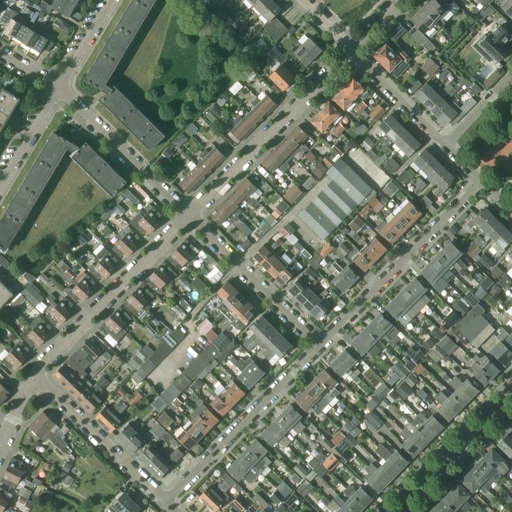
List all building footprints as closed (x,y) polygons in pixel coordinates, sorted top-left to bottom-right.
[(69,17),(78,0),(54,0),(51,6),(43,1),(39,7),(49,13),(52,7),(69,17)] [(163,137),(114,87),(112,89),(111,88),(104,84),(154,0),(132,0),(127,8),(121,17),(122,17),(112,34),(111,34),(106,43),(95,62),(95,61),(89,70),(90,71),(85,80),(108,93),(101,101),(102,102),(102,101),(150,149),(150,150),(163,137)] [(261,14),(274,1),(272,0),(260,0),(254,6),(261,14)] [(440,18),(448,9),(454,15),(460,8),(451,0),(445,0),(440,5),(434,0),(431,0),(428,3),(427,2),(422,8),(441,27),(445,23),(440,18)] [(511,0),(507,0),(501,7),(511,17),(511,0)] [(279,21),(275,17),(282,9),(274,1),(261,14),(269,21),(263,27),(268,33),(279,21)] [(220,10),(212,2),(207,7),(215,14),(220,10)] [(488,7),(484,12),(489,17),(494,12),(488,7)] [(13,37),(24,18),(8,8),(0,20),(0,21),(7,26),(4,31),(5,31),(13,36),(13,37)] [(441,27),(422,8),(416,14),(417,15),(412,20),(425,33),(432,26),(437,31),(441,27)] [(22,42),(30,29),(25,26),(28,20),(24,18),(13,37),(13,36),(22,41),(22,42)] [(235,25),(229,19),(225,24),(231,29),(235,25)] [(272,37),(284,26),(279,21),(268,33),(272,37)] [(503,48),(511,38),(511,36),(500,25),(490,36),(489,34),(486,37),(484,35),(477,42),(479,44),(479,45),(480,47),(481,46),(484,49),(483,50),(492,59),(493,58),(498,62),(503,57),(504,58),(509,54),(503,48)] [(31,47),(42,28),(39,26),(35,32),(30,29),(22,42),(31,47)] [(277,42),(287,32),(288,31),(284,26),(272,37),(277,42)] [(291,35),(296,30),(293,26),(288,31),(287,32),(291,35)] [(53,43),(48,40),(43,36),(46,31),(42,28),(31,47),(40,52),(40,53),(43,48),(48,52),(53,43)] [(428,41),(428,40),(417,29),(411,35),(422,46),(428,52),(433,46),(428,41)] [(322,50),(310,38),(302,46),(315,58),(322,50)] [(401,68),(411,58),(407,54),(407,52),(405,50),(403,50),(400,48),(394,54),(386,45),(381,51),(379,51),(376,53),(376,55),(375,56),(384,64),(384,67),(386,69),(388,69),(390,71),(391,70),(395,75),(398,75),(401,71),(401,68)] [(315,58),(302,46),(294,54),(307,66),(315,58)] [(288,60),(275,47),(269,53),(282,66),(288,60)] [(439,67),(430,58),(421,67),(430,76),(439,67)] [(257,74),(248,66),(242,72),(251,80),(257,74)] [(294,79),(281,66),(270,77),(283,90),(284,89),(286,89),(288,86),(288,85),(294,79)] [(445,69),(441,74),(446,79),(451,73),(445,69)] [(472,77),(465,84),(469,87),(475,80),(472,77)] [(368,92),(365,90),(365,89),(354,78),(352,80),(351,80),(349,82),(349,83),(342,90),(353,101),(359,95),(362,98),(368,92)] [(275,83),(272,87),(277,92),(280,88),(275,83)] [(423,103),(434,91),(426,83),(415,95),(423,103)] [(447,93),(452,87),(449,83),(443,89),(447,93)] [(475,84),(471,88),(477,94),(481,90),(475,84)] [(451,96),(456,91),(452,87),(447,93),(451,96)] [(0,124),(3,127),(20,99),(3,88),(0,93),(0,124)] [(353,101),(342,90),(338,94),(336,94),(334,96),(334,98),(333,99),(344,110),(353,101)] [(226,91),(221,96),(226,101),(231,96),(226,91)] [(430,110),(441,98),(434,91),(423,103),(430,110)] [(474,100),(465,91),(460,97),(469,105),(474,100)] [(277,105),(267,95),(260,102),(256,98),(253,101),(267,115),(277,105)] [(438,117),(449,106),(444,101),(447,98),(444,95),(441,98),(430,110),(438,117)] [(267,115),(253,101),(251,104),(254,108),(248,114),(258,124),(267,115)] [(367,106),(362,101),(358,105),(363,110),(367,106)] [(340,114),(329,103),(324,108),(323,108),(321,110),(321,111),(320,112),(331,124),(340,114)] [(214,105),(209,110),(215,116),(220,111),(214,105)] [(363,110),(358,105),(354,109),(359,114),(363,110)] [(375,121),(385,111),(379,106),(370,115),(375,121)] [(446,125),(457,114),(449,106),(438,117),(446,125)] [(331,124),(320,112),(319,113),(318,114),(315,116),(315,117),(311,121),(322,133),(331,124)] [(258,124),(248,114),(242,120),(238,117),(235,119),(249,133),(258,124)] [(386,134),(397,123),(389,115),(378,126),(386,134)] [(249,133),(235,119),(233,122),(237,126),(233,129),(229,126),(227,128),(240,142),(249,133)] [(367,129),(360,122),(356,126),(363,133),(367,129)] [(191,136),(197,129),(191,123),(185,130),(191,136)] [(394,142),(405,130),(397,123),(386,134),(380,140),(384,143),(388,147),(393,141),(394,142)] [(345,129),(340,124),(335,128),(340,133),(345,129)] [(299,144),(307,136),(298,126),(289,135),(305,151),(307,148),(304,145),(302,146),(299,144)] [(363,133),(356,126),(352,129),(360,137),(363,133)] [(340,133),(335,128),(331,132),(336,137),(340,133)] [(401,149),(412,137),(405,130),(394,142),(401,149)] [(0,246),(5,249),(66,147),(68,148),(76,153),(73,156),(113,196),(126,182),(125,181),(125,182),(86,144),(87,143),(86,142),(80,148),(77,147),(78,147),(53,132),(48,140),(42,149),(43,149),(32,168),(31,167),(26,177),(27,177),(16,194),(16,193),(10,203),(11,203),(0,221),(0,246)] [(305,151),(289,135),(280,144),(292,157),(298,151),(302,154),(305,151)] [(375,145),(368,137),(361,144),(368,151),(375,145)] [(406,160),(420,145),(412,137),(401,149),(406,154),(403,157),(406,160)] [(345,152),(336,143),(331,147),(340,156),(345,152)] [(292,157),(280,144),(270,154),(286,170),(289,167),(286,164),(292,157)] [(382,153),(388,148),(384,144),(378,149),(382,153)] [(225,157),(215,147),(209,153),(205,149),(202,152),(216,166),(225,157)] [(167,159),(173,153),(168,148),(162,154),(167,159)] [(386,157),(392,152),(388,148),(382,153),(386,157)] [(421,168),(432,157),(424,149),(413,161),(421,168)] [(310,151),(306,156),(311,161),(316,157),(310,151)] [(216,166),(202,152),(199,155),(203,159),(197,166),(207,175),(216,166)] [(286,170),(270,154),(261,163),(271,172),(276,167),(283,173),(286,170)] [(334,163),(326,155),(322,160),(330,167),(334,163)] [(429,176),(440,165),(432,157),(421,168),(429,176)] [(396,169),(389,162),(384,167),(391,174),(396,169)] [(436,183),(447,172),(440,165),(429,176),(436,183)] [(207,175),(197,166),(191,172),(187,168),(184,171),(198,184),(207,175)] [(362,208),(376,194),(347,167),(325,189),(330,194),(317,208),(311,202),(297,216),(322,241),(357,204),(362,208)] [(371,176),(376,171),(372,167),(367,172),(371,176)] [(403,186),(411,177),(404,170),(396,179),(403,186)] [(198,184),(184,171),(181,173),(185,177),(179,184),(188,194),(198,184)] [(438,196),(452,182),(451,181),(454,178),(447,172),(436,183),(440,187),(434,193),(438,196)] [(378,186),(384,179),(380,175),(373,181),(378,186)] [(311,177),(304,184),(308,188),(315,181),(311,177)] [(239,186),(237,187),(253,203),(256,201),(255,200),(262,194),(256,188),(246,178),(240,185),(239,186)] [(417,187),(423,182),(419,178),(413,184),(417,187)] [(388,195),(396,187),(391,181),(383,190),(388,195)] [(421,191),(427,186),(423,182),(417,187),(421,191)] [(291,204),(302,193),(294,185),(283,196),(291,204)] [(253,203),(237,187),(228,197),(238,206),(245,199),(248,202),(247,203),(250,207),(253,203)] [(140,202),(127,189),(122,194),(135,207),(140,202)] [(386,198),(380,192),(375,197),(380,202),(381,203),(386,198)] [(432,202),(425,195),(420,201),(427,208),(432,202)] [(380,202),(375,197),(374,196),(368,202),(374,208),(380,202)] [(230,214),(238,206),(228,197),(219,206),(235,222),(238,219),(235,215),(233,217),(230,214)] [(283,200),(278,204),(285,210),(289,206),(286,203),(283,200)] [(125,211),(114,201),(109,205),(120,216),(125,211)] [(409,201),(402,209),(414,220),(417,217),(418,218),(421,215),(420,214),(421,213),(409,201)] [(157,219),(161,216),(160,215),(161,215),(159,214),(159,213),(155,209),(149,204),(145,209),(148,212),(145,215),(142,212),(140,214),(155,229),(161,223),(157,219)] [(364,218),(372,209),(368,205),(359,214),(364,218)] [(235,222),(219,206),(210,215),(220,224),(227,217),(230,220),(229,221),(232,225),(235,222)] [(276,218),(281,213),(277,208),(271,214),(276,218)] [(414,220),(402,209),(395,216),(407,228),(408,228),(411,225),(411,224),(414,220)] [(480,227),(491,215),(485,209),(482,212),(480,210),(472,219),(467,225),(470,229),(474,225),(478,229),(480,227)] [(104,222),(110,215),(105,211),(99,217),(104,222)] [(155,229),(140,214),(130,223),(140,233),(140,232),(142,234),(146,231),(149,234),(155,229)] [(269,225),(275,220),(270,215),(265,220),(269,225)] [(485,237),(499,223),(491,215),(480,227),(484,231),(481,234),(485,237)] [(362,222),(356,216),(348,224),(351,227),(354,223),(358,227),(359,227),(360,228),(363,224),(362,223),(362,222)] [(407,228),(395,216),(387,224),(399,235),(402,232),(403,232),(406,230),(406,229),(407,228)] [(399,235),(387,224),(384,220),(375,229),(385,238),(386,237),(392,243),(393,243),(396,240),(396,239),(399,235)] [(486,242),(491,237),(495,242),(506,230),(499,223),(485,237),(482,240),(477,245),(468,254),(472,258),(487,243),(486,242)] [(295,231),(288,224),(283,229),(289,235),(290,236),(292,234),(295,231)] [(452,235),(458,229),(454,225),(448,231),(452,235)] [(106,237),(112,231),(107,226),(101,232),(106,237)] [(137,236),(127,226),(118,236),(133,251),(139,245),(135,241),(138,238),(137,236)] [(248,235),(239,226),(236,228),(245,237),(248,235)] [(344,226),(339,231),(344,235),(348,231),(344,226)] [(259,238),(265,232),(260,228),(254,233),(259,238)] [(503,249),(511,240),(511,235),(506,230),(495,242),(492,245),(501,254),(504,251),(503,249)] [(83,245),(89,239),(83,233),(77,239),(83,245)] [(289,235),(287,237),(294,244),(298,240),(292,234),(290,236),(289,235)] [(133,251),(118,236),(116,238),(119,241),(111,249),(118,255),(120,256),(120,257),(124,253),(127,257),(133,251)] [(477,245),(482,240),(479,236),(473,242),(477,245)] [(386,249),(374,237),(367,245),(379,256),(382,253),(383,253),(386,250),(386,249)] [(272,252),(278,245),(282,242),(278,239),(269,248),(264,244),(253,256),(253,257),(256,260),(257,260),(260,263),(272,252)] [(188,241),(186,240),(182,243),(177,249),(192,264),(193,262),(190,258),(197,251),(192,246),(192,245),(188,241)] [(458,257),(462,253),(451,243),(450,243),(446,246),(447,247),(443,251),(462,269),(465,265),(458,257)] [(74,256),(81,249),(76,244),(69,251),(74,256)] [(299,244),(295,247),(300,252),(304,249),(299,244)] [(349,251),(342,244),(336,249),(344,256),(349,251)] [(325,257),(332,250),(327,245),(320,253),(325,257)] [(379,256),(367,245),(360,252),(372,263),(375,260),(376,260),(378,258),(378,257),(379,256)] [(113,264),(117,260),(116,260),(115,258),(105,248),(95,258),(111,273),(117,267),(113,264)] [(372,263),(360,252),(356,248),(348,257),(352,261),(353,260),(364,271),(367,268),(368,268),(371,265),(371,264),(372,263)] [(192,264),(177,249),(171,255),(171,254),(167,258),(168,258),(167,259),(169,260),(179,270),(186,262),(190,266),(192,264)] [(312,256),(304,249),(300,252),(308,260),(312,256)] [(203,250),(199,254),(207,262),(211,258),(203,250)] [(462,269),(443,251),(440,254),(440,253),(435,257),(447,268),(451,264),(459,272),(462,269)] [(268,270),(279,259),(272,252),(260,263),(264,266),(264,267),(266,270),(267,270),(268,270)] [(318,263),(323,257),(318,252),(308,263),(315,270),(320,265),(318,263)] [(443,272),(447,268),(435,257),(431,261),(432,262),(429,265),(447,284),(451,279),(443,272)] [(111,273),(95,258),(94,260),(97,263),(94,267),(90,264),(86,268),(96,277),(98,279),(98,278),(99,279),(102,275),(105,279),(111,273)] [(491,264),(485,258),(481,262),(487,268),(491,264)] [(275,278),(287,266),(279,259),(268,270),(268,271),(268,272),(271,274),(272,274),(275,278)] [(295,275),(298,271),(293,266),(297,262),(294,259),(292,260),(287,266),(275,278),(278,281),(278,282),(281,285),(282,284),(283,285),(294,274),(295,275)] [(177,274),(166,263),(165,264),(164,262),(163,262),(160,266),(154,271),(170,286),(171,284),(168,281),(171,277),(173,279),(177,274)] [(358,277),(347,266),(343,271),(334,262),(331,265),(351,284),(354,281),(355,282),(358,278),(357,277),(358,277)] [(351,284),(331,265),(327,269),(336,278),(333,281),(343,292),(344,291),(344,292),(348,288),(347,287),(351,284)] [(447,284),(429,265),(426,268),(425,267),(421,272),(422,272),(421,273),(432,283),(436,279),(444,287),(447,284)] [(214,282),(222,274),(215,267),(207,276),(214,282)] [(75,274),(69,268),(65,272),(67,274),(71,278),(75,274)] [(501,274),(495,269),(491,273),(497,278),(501,274)] [(91,286),(94,283),(94,282),(93,280),(83,271),(73,281),(89,296),(94,290),(91,286)] [(170,286),(154,271),(149,277),(145,280),(146,281),(145,281),(147,283),(159,294),(163,291),(161,288),(164,285),(168,288),(170,286)] [(49,280),(42,273),(38,277),(45,284),(49,280)] [(73,281),(71,278),(67,274),(64,278),(70,284),(72,282),(75,286),(71,290),(68,287),(64,290),(74,300),(76,301),(79,298),(83,302),(89,296),(73,281)] [(296,297),(313,279),(310,276),(303,283),(298,279),(288,289),(288,290),(288,291),(291,294),(292,293),(296,297)] [(486,291),(494,283),(486,276),(478,284),(486,291)] [(505,276),(499,283),(505,289),(511,282),(505,276)] [(188,283),(182,277),(177,281),(184,288),(188,283)] [(208,287),(196,277),(190,283),(201,294),(208,287)] [(422,293),(426,289),(416,278),(415,279),(415,278),(411,282),(411,283),(408,286),(427,304),(430,301),(422,293)] [(313,294),(309,290),(316,283),(313,279),(296,297),(299,300),(298,301),(302,305),(313,294)] [(213,311),(234,290),(231,287),(231,285),(228,282),(227,283),(227,282),(215,294),(222,302),(217,308),(214,305),(210,308),(213,311)] [(30,284),(22,292),(36,306),(43,298),(30,284)] [(146,303),(153,296),(144,286),(143,286),(142,285),(141,285),(138,288),(133,294),(147,308),(149,306),(146,303)] [(427,304),(408,286),(405,289),(404,288),(400,293),(419,312),(427,304)] [(0,307),(13,295),(6,287),(0,293),(0,307)] [(310,311),(331,290),(328,288),(318,298),(313,294),(302,305),(306,309),(307,308),(310,311)] [(494,296),(498,292),(494,288),(490,292),(494,296)] [(480,300),(487,294),(482,289),(475,296),(480,300)] [(224,315),(242,297),(241,296),(241,295),(238,293),(237,293),(234,290),(213,311),(216,314),(220,311),(224,315)] [(331,305),(327,301),(331,297),(333,299),(337,296),(331,290),(310,311),(313,315),(317,319),(317,318),(318,319),(331,305)] [(419,312),(400,293),(396,297),(397,298),(394,301),(412,319),(419,312)] [(13,310),(24,298),(20,294),(9,305),(13,310)] [(147,308),(133,294),(127,299),(123,303),(124,303),(124,304),(125,305),(137,318),(145,310),(146,310),(147,308)] [(479,301),(473,295),(467,300),(473,307),(479,301)] [(69,309),(72,305),(71,303),(65,297),(57,305),(53,302),(51,303),(67,318),(73,312),(69,309)] [(232,322),(249,304),(245,301),(245,300),(243,297),(242,297),(224,315),(232,322)] [(345,304),(341,300),(336,304),(341,309),(345,304)] [(469,309),(460,300),(453,307),(462,316),(469,309)] [(183,311),(172,301),(168,306),(179,316),(183,311)] [(412,319),(394,301),(390,304),(390,303),(386,307),(387,308),(386,308),(397,319),(401,315),(409,323),(412,319)] [(67,318),(51,303),(50,305),(53,308),(45,316),(52,323),(52,322),(53,324),(54,324),(57,321),(61,324),(67,318)] [(249,319),(256,312),(256,311),(256,310),(253,307),(252,308),(249,304),(232,322),(233,323),(233,325),(237,329),(238,329),(240,330),(250,320),(249,319)] [(485,311),(482,308),(477,304),(473,308),(481,316),(485,311)] [(501,318),(487,304),(482,308),(485,311),(496,322),(501,318)] [(124,325),(131,318),(121,308),(120,307),(119,307),(116,311),(110,317),(125,331),(127,329),(124,325)] [(495,330),(481,316),(473,308),(455,326),(477,348),(495,330)] [(452,327),(461,318),(454,311),(445,320),(452,327)] [(387,329),(391,325),(381,314),(380,314),(379,314),(375,318),(376,318),(373,322),(391,340),(395,336),(387,329)] [(174,315),(170,319),(176,325),(180,321),(174,315)] [(47,331),(50,328),(50,327),(49,326),(49,325),(39,316),(29,326),(44,341),(50,335),(47,331)] [(158,321),(152,316),(149,319),(156,324),(158,321)] [(246,348),(269,324),(265,321),(266,320),(262,316),(262,317),(261,317),(251,327),(255,332),(242,345),(246,348)] [(105,322),(101,325),(102,326),(101,326),(103,327),(103,328),(112,337),(116,340),(124,332),(125,331),(110,317),(105,322)] [(391,340),(373,322),(370,325),(369,324),(365,328),(376,340),(380,336),(388,343),(391,340)] [(204,335),(213,326),(209,323),(200,331),(204,335)] [(450,327),(445,323),(441,327),(446,331),(450,327)] [(263,345),(277,331),(273,326),(272,327),(269,324),(246,348),(249,352),(258,343),(261,347),(263,345)] [(511,331),(506,325),(502,329),(511,338),(511,331)] [(44,341),(29,326),(20,335),(29,345),(30,344),(32,346),(36,343),(39,346),(44,341)] [(464,335),(455,326),(447,334),(456,343),(464,335)] [(157,334),(154,336),(157,340),(158,339),(161,343),(172,332),(166,327),(163,330),(164,331),(159,336),(157,334)] [(186,336),(178,327),(173,332),(182,340),(186,336)] [(373,344),(376,340),(365,328),(361,332),(362,333),(358,337),(377,355),(380,351),(373,344)] [(443,335),(435,328),(431,332),(438,340),(443,335)] [(511,338),(502,329),(499,332),(500,333),(496,337),(500,341),(511,352),(511,338)] [(261,362),(284,339),(280,336),(281,335),(277,331),(263,345),(266,349),(257,359),(261,362)] [(182,340),(173,332),(169,336),(177,344),(182,340)] [(211,335),(208,338),(211,341),(215,338),(217,335),(214,332),(211,335)] [(458,346),(456,343),(447,334),(437,345),(448,356),(458,346)] [(177,344),(169,336),(165,340),(173,349),(177,344)] [(377,355),(358,337),(355,340),(355,339),(351,343),(351,344),(362,355),(366,351),(373,358),(377,355)] [(225,346),(217,338),(212,342),(221,351),(225,346)] [(427,351),(434,344),(429,338),(422,346),(427,351)] [(57,371),(52,375),(58,381),(64,387),(66,389),(83,371),(89,365),(102,353),(88,339),(76,352),(63,365),(57,371)] [(153,349),(158,344),(153,339),(148,345),(153,349)] [(268,370),(291,346),(290,346),(291,345),(287,341),(287,342),(284,339),(261,362),(268,370)] [(173,349),(165,340),(160,345),(169,353),(173,349)] [(25,353),(29,350),(28,350),(29,349),(27,348),(27,347),(21,341),(13,350),(9,346),(7,348),(23,363),(29,357),(25,353)] [(511,356),(511,352),(500,341),(490,351),(491,351),(490,352),(491,352),(504,365),(511,356)] [(220,353),(211,344),(206,350),(214,358),(220,353)] [(169,353),(160,345),(158,347),(159,349),(158,351),(165,358),(169,353)] [(230,353),(234,350),(229,345),(225,349),(230,353)] [(446,354),(437,346),(432,351),(441,359),(446,354)] [(415,363),(424,354),(419,349),(416,352),(411,347),(405,353),(415,363)] [(23,363),(7,348),(0,355),(0,359),(8,367),(9,369),(10,368),(10,369),(13,365),(17,369),(23,363)] [(214,358),(206,350),(200,355),(209,363),(214,358)] [(225,350),(216,358),(221,363),(229,354),(225,350)] [(352,365),(356,361),(345,350),(344,351),(344,350),(340,354),(341,355),(338,358),(356,376),(360,372),(352,365)] [(111,356),(106,351),(102,356),(107,360),(111,356)] [(165,358),(158,351),(153,355),(160,362),(165,358)] [(135,370),(143,361),(136,354),(128,363),(135,370)] [(160,362),(153,355),(149,359),(156,366),(160,362)] [(209,363),(200,355),(195,360),(204,368),(209,363)] [(499,370),(488,358),(485,356),(479,359),(475,355),(472,359),(491,377),(499,370)] [(237,361),(236,359),(232,356),(229,360),(233,365),(237,361)] [(242,359),(239,362),(257,380),(259,377),(260,378),(265,373),(249,358),(245,362),(242,359)] [(356,376),(338,358),(335,360),(334,360),(330,363),(331,364),(330,365),(341,376),(345,372),(356,382),(359,379),(356,376)] [(156,366),(149,359),(145,364),(152,371),(156,366)] [(208,372),(218,363),(214,359),(204,369),(208,372)] [(410,359),(403,365),(410,371),(416,365),(410,359)] [(491,377),(472,359),(469,362),(472,365),(468,370),(484,385),(491,377)] [(204,368),(195,360),(190,365),(199,374),(204,368)] [(398,361),(391,368),(402,379),(409,372),(398,361)] [(257,380),(239,362),(235,366),(242,373),(238,377),(250,388),(254,384),(254,383),(257,380)] [(152,371),(145,364),(141,368),(148,375),(152,371)] [(276,373),(282,367),(279,364),(273,370),(276,373)] [(418,374),(424,368),(419,364),(413,370),(418,374)] [(199,374),(190,365),(185,370),(193,379),(196,376),(199,374)] [(148,375),(141,368),(136,372),(144,380),(148,375)] [(200,379),(208,372),(204,369),(204,368),(199,374),(196,376),(200,379)] [(193,379),(185,370),(180,375),(189,384),(191,382),(191,381),(193,379)] [(332,385),(336,381),(325,370),(325,371),(324,370),(320,374),(321,375),(317,378),(336,396),(339,393),(332,385)] [(74,397),(88,382),(83,378),(86,374),(83,371),(66,389),(74,397)] [(390,371),(383,378),(389,384),(396,377),(390,371)] [(411,388),(418,381),(411,374),(404,381),(411,388)] [(189,384),(180,375),(174,380),(184,389),(189,384)] [(100,386),(106,380),(102,376),(96,382),(100,386)] [(478,390),(467,380),(463,384),(455,377),(452,380),(470,398),(474,394),(474,395),(478,391),(477,391),(478,390)] [(317,378),(314,381),(314,380),(309,385),(321,396),(328,404),(336,396),(317,378)] [(107,379),(106,380),(100,386),(103,389),(110,382),(107,379)] [(184,389),(174,380),(173,379),(168,384),(169,385),(179,395),(184,389)] [(198,390),(203,384),(197,379),(192,385),(193,386),(191,387),(195,390),(196,389),(198,390)] [(470,398),(452,380),(448,384),(456,391),(453,395),(464,406),(468,402),(467,401),(470,398)] [(244,392),(232,381),(225,388),(237,400),(238,400),(241,397),(241,396),(244,392)] [(82,404),(99,387),(96,384),(93,387),(88,382),(74,397),(82,404)] [(371,382),(367,386),(378,397),(382,393),(371,382)] [(10,393),(1,384),(0,383),(0,400),(2,402),(10,393)] [(412,391),(402,383),(395,391),(404,400),(412,391)] [(179,395),(169,385),(164,390),(174,400),(179,395)] [(328,404),(321,396),(309,385),(305,389),(306,390),(303,393),(321,411),(328,404)] [(100,400),(104,397),(99,393),(102,390),(99,387),(82,404),(90,412),(101,401),(100,400)] [(237,400),(225,388),(217,396),(229,408),(230,407),(231,407),(234,405),(234,403),(237,400)] [(174,400),(164,390),(159,395),(168,405),(174,400)] [(132,408),(142,397),(136,391),(126,402),(132,408)] [(391,404),(398,397),(392,391),(386,398),(391,404)] [(359,400),(350,392),(346,396),(355,404),(359,400)] [(464,406),(453,395),(449,399),(441,392),(438,395),(456,413),(459,409),(460,410),(464,406)] [(229,408),(217,396),(214,393),(211,395),(215,399),(210,404),(222,415),(223,415),(226,412),(226,411),(229,408)] [(321,411),(303,393),(300,396),(299,395),(295,399),(296,400),(295,401),(306,411),(310,407),(318,414),(321,411)] [(456,413),(438,395),(434,399),(441,406),(438,410),(448,420),(449,420),(450,420),(453,417),(453,416),(456,413)] [(371,411),(380,401),(375,396),(365,405),(371,411)] [(176,398),(172,402),(176,406),(181,402),(176,398)] [(385,409),(389,404),(385,399),(380,404),(385,409)] [(105,407),(96,416),(95,417),(103,425),(123,405),(120,402),(111,412),(105,407)] [(125,403),(123,405),(103,425),(110,432),(121,422),(117,418),(128,407),(125,403)] [(297,420),(302,416),(291,405),(290,406),(290,405),(286,409),(287,409),(283,413),(301,431),(305,428),(297,420)] [(218,419),(207,407),(199,415),(211,427),(214,424),(215,424),(218,421),(218,420),(218,419)] [(211,427),(199,415),(195,411),(191,415),(193,418),(190,421),(192,423),(204,434),(205,434),(208,431),(208,430),(211,427)] [(43,412),(35,419),(54,438),(60,432),(57,429),(58,427),(55,424),(43,412)] [(163,424),(170,417),(165,412),(158,419),(163,424)] [(383,422),(372,412),(368,416),(379,427),(383,422)] [(443,426),(432,415),(428,420),(421,412),(417,416),(435,434),(439,430),(440,431),(443,427),(443,426)] [(301,431),(283,413),(280,416),(280,415),(275,419),(287,431),(291,427),(298,435),(301,431)] [(354,428),(360,421),(355,416),(348,423),(354,428)] [(435,434),(417,416),(410,423),(429,442),(433,438),(432,437),(435,434)] [(378,427),(367,417),(363,421),(374,432),(378,427)] [(54,438),(35,419),(29,426),(45,443),(49,439),(64,453),(67,450),(64,447),(54,438)] [(283,435),(287,431),(275,419),(271,423),(272,424),(269,428),(287,446),(291,442),(283,435)] [(154,436),(163,428),(158,423),(149,432),(154,436)] [(204,434),(192,423),(184,430),(196,442),(200,438),(201,438),(203,436),(203,435),(204,434)] [(429,442),(410,423),(403,430),(421,448),(424,445),(425,446),(429,442)] [(347,435),(353,429),(348,424),(341,430),(347,435)] [(124,444),(136,433),(127,425),(124,428),(123,429),(116,436),(117,437),(116,438),(120,442),(121,441),(124,444)] [(354,438),(361,431),(356,427),(349,433),(354,438)] [(159,441),(167,432),(163,428),(154,436),(159,441)] [(287,446),(269,428),(266,431),(265,430),(261,434),(262,435),(273,446),(277,442),(284,449),(287,446)] [(196,442),(184,430),(177,437),(189,449),(190,449),(193,446),(193,445),(196,442)] [(421,448),(403,430),(399,434),(407,441),(403,445),(413,456),(414,455),(415,456),(419,452),(418,451),(421,448)] [(331,439),(337,444),(345,436),(339,431),(331,439)] [(141,444),(144,441),(136,433),(124,444),(128,448),(127,449),(131,453),(132,452),(139,445),(140,446),(141,444)] [(511,438),(508,434),(503,439),(502,438),(498,442),(499,443),(498,444),(511,458),(511,459),(510,462),(511,463),(511,438)] [(357,442),(349,435),(343,442),(351,449),(357,442)] [(178,443),(173,438),(170,441),(175,446),(178,443)] [(333,446),(325,438),(320,444),(327,451),(333,446)] [(264,455),(268,450),(257,440),(256,440),(252,443),(253,444),(250,447),(268,465),(271,462),(264,455)] [(408,461),(397,451),(393,455),(381,444),(378,447),(400,469),(403,466),(404,467),(408,463),(407,462),(408,461)] [(145,466),(157,454),(149,445),(137,457),(141,461),(140,461),(145,466)] [(349,458),(337,446),(332,451),(344,464),(349,458)] [(268,465),(250,447),(247,450),(246,450),(242,454),(253,465),(257,462),(264,469),(268,465)] [(400,469),(378,447),(374,451),(386,462),(382,466),(394,477),(398,473),(397,472),(400,469)] [(170,466),(175,462),(183,454),(177,448),(169,456),(166,453),(161,458),(157,454),(145,466),(149,470),(150,470),(155,474),(154,475),(159,480),(164,475),(163,474),(171,467),(170,466)] [(498,465),(503,461),(491,449),(488,453),(489,454),(485,458),(503,476),(506,473),(498,465)] [(319,463),(326,456),(320,451),(314,457),(319,463)] [(260,473),(242,454),(237,458),(238,459),(235,462),(253,480),(260,473)] [(344,465),(334,455),(330,459),(340,469),(344,465)] [(24,469),(20,467),(21,466),(20,465),(22,463),(21,463),(21,462),(20,461),(14,459),(12,458),(10,462),(10,463),(6,470),(26,479),(27,477),(22,475),(24,469)] [(313,470),(319,463),(313,458),(307,464),(313,470)] [(503,476),(485,458),(477,465),(488,476),(492,472),(499,479),(503,476)] [(253,480),(235,462),(232,465),(231,465),(227,469),(228,469),(227,470),(238,480),(242,476),(250,484),(253,480)] [(394,477),(382,466),(378,470),(371,463),(368,467),(386,484),(389,481),(390,481),(394,477)] [(306,473),(297,464),(293,468),(302,477),(306,473)] [(494,481),(488,476),(477,465),(470,473),(488,490),(491,488),(489,486),(494,481)] [(386,484),(368,467),(365,470),(368,473),(364,477),(368,480),(367,481),(378,492),(379,491),(379,492),(383,488),(382,487),(386,484)] [(15,488),(19,479),(25,481),(26,479),(6,470),(3,477),(2,477),(0,481),(2,483),(8,485),(15,488)] [(310,481),(317,474),(313,471),(306,477),(310,481)] [(69,484),(72,478),(63,473),(59,479),(69,484)] [(206,504),(227,483),(232,479),(226,473),(221,478),(225,481),(221,484),(214,491),(209,486),(199,497),(206,504)] [(488,490),(470,473),(467,476),(466,475),(461,479),(473,491),(477,487),(485,494),(488,490)] [(295,474),(290,478),(295,483),(300,478),(295,474)] [(227,483),(206,504),(213,511),(214,511),(229,497),(225,492),(227,490),(226,489),(230,485),(232,487),(233,487),(236,484),(236,483),(232,479),(227,483)] [(303,498),(313,487),(306,480),(296,491),(303,498)] [(241,489),(236,484),(233,487),(238,492),(241,489)] [(464,500),(469,495),(457,484),(453,488),(454,489),(450,492),(469,510),(472,507),(464,500)] [(286,497),(292,490),(288,485),(281,492),(286,497)] [(372,498),(361,487),(356,492),(349,485),(346,489),(364,506),(367,502),(368,503),(372,499),(371,498),(372,498)] [(7,504),(12,495),(6,491),(0,488),(0,503),(10,509),(11,507),(7,504)] [(364,506),(346,489),(343,492),(350,499),(346,503),(354,511),(359,511),(361,510),(361,509),(364,506)] [(276,490),(272,494),(278,500),(276,502),(278,504),(285,498),(279,493),(276,490)] [(112,511),(120,511),(131,501),(128,497),(129,496),(125,492),(124,493),(123,493),(116,500),(115,501),(108,508),(112,511)] [(466,511),(469,510),(450,492),(443,500),(454,510),(458,506),(464,511),(466,511)] [(267,504),(257,494),(251,499),(262,509),(267,504)] [(21,496),(18,501),(24,504),(27,499),(21,496)] [(248,506),(238,496),(232,502),(242,511),(248,506)] [(339,511),(330,503),(324,497),(321,500),(332,511),(339,511)] [(354,511),(346,503),(344,502),(340,506),(333,499),(330,503),(339,511),(354,511)] [(452,511),(454,510),(443,500),(436,507),(440,511),(452,511)] [(135,504),(131,501),(120,511),(136,511),(140,508),(139,508),(140,507),(136,503),(135,504)] [(0,511),(2,511),(4,509),(9,511),(10,509),(0,503),(0,511)]
